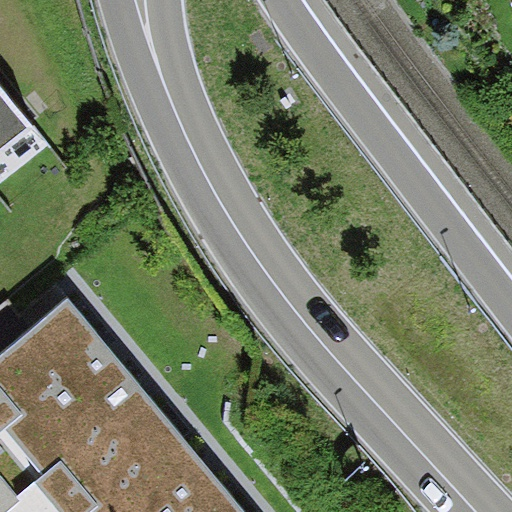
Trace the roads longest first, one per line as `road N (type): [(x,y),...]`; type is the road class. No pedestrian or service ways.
road 1 (primary): [(476,511),(253,255),(165,84)]
road 2 (primary): [(511,312),(366,126),(282,0)]
